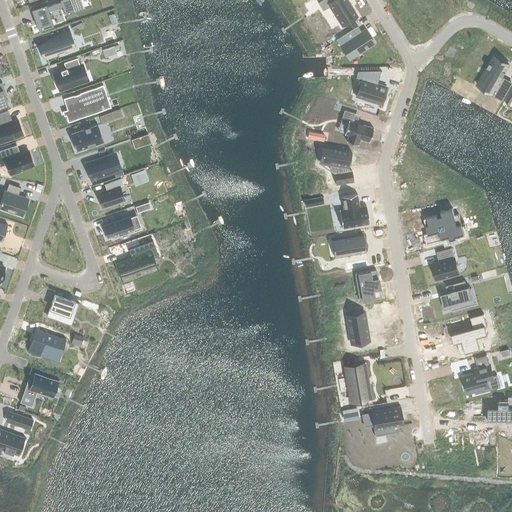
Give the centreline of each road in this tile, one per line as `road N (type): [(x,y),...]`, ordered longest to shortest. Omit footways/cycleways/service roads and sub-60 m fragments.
road 1 (residential): [(413,63),(381,172),(426,440)]
road 2 (residential): [(0,0),(60,176)]
road 3 (residential): [(60,176),(95,273),(86,283),(31,264)]
road 4 (residential): [(413,63),(456,20),(477,20),(511,41)]
